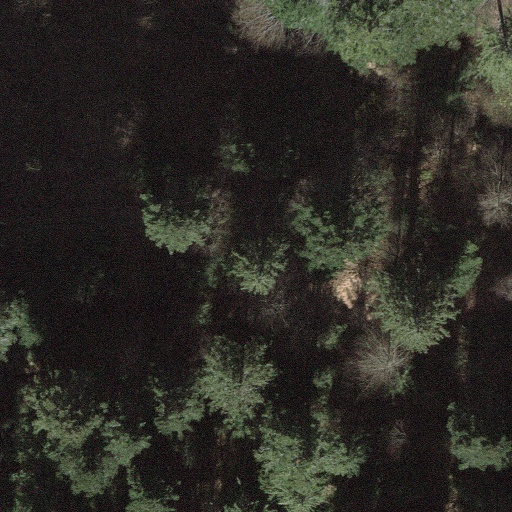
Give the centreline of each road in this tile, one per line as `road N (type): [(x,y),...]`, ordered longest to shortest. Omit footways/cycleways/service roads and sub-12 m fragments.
road 1 (track): [(511,296),(0,370)]
road 2 (track): [(278,511),(511,423)]
